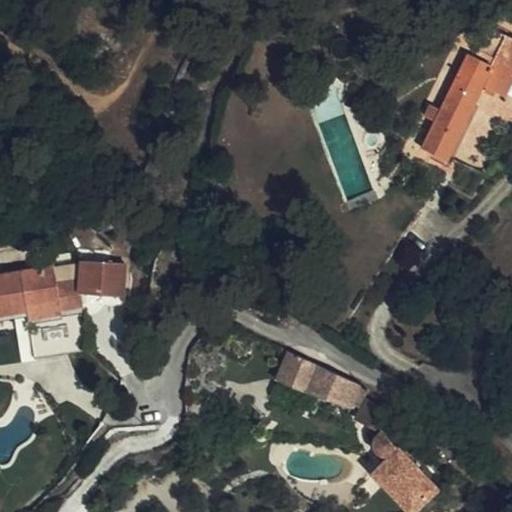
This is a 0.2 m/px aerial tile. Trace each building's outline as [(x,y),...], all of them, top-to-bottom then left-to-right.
[(452,159),(483,85),(506,95),(511,80),(511,35),(506,32),(492,63),(468,54),(446,107),(434,103),(429,114),(441,120),(429,148),(452,159)] [(430,210),(408,194),(385,225),(408,241),(430,210)] [(84,262),(111,265),(112,252),(86,251),(84,262)] [(126,266),(111,265),(84,262),(83,277),(82,292),(123,294),(126,266)] [(28,317),(62,311),(57,285),(46,286),(44,274),(43,267),(0,274),(0,313),(14,312),(27,309),(28,317)] [(57,285),(56,281),(55,273),(44,274),(46,286),(57,285)] [(83,307),(82,292),(83,277),(56,281),(57,285),(62,311),(83,307)] [(15,319),(28,317),(27,309),(14,312),(15,319)] [(55,327),(30,331),(34,353),(59,349),(55,327)] [(362,396),(366,387),(288,348),(278,367),(282,370),(279,377),(347,411),(349,407),(359,412),(356,419),(380,431),(390,411),(362,396)] [(359,511),(362,503),(335,497),(331,511),(359,511)]
